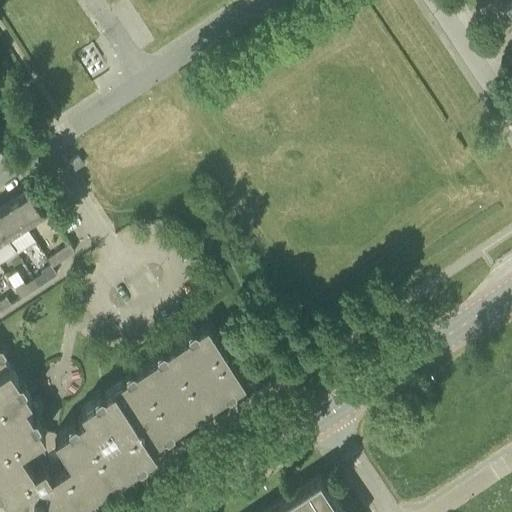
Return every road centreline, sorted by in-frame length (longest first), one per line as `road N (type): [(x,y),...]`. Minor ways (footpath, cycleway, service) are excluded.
road 1 (tertiary): [(323,417),(511,293)]
road 2 (residential): [(0,179),(142,84)]
road 3 (tertiary): [(181,511),(323,417)]
road 4 (residential): [(142,84),(265,0)]
road 5 (residential): [(511,120),(431,0)]
